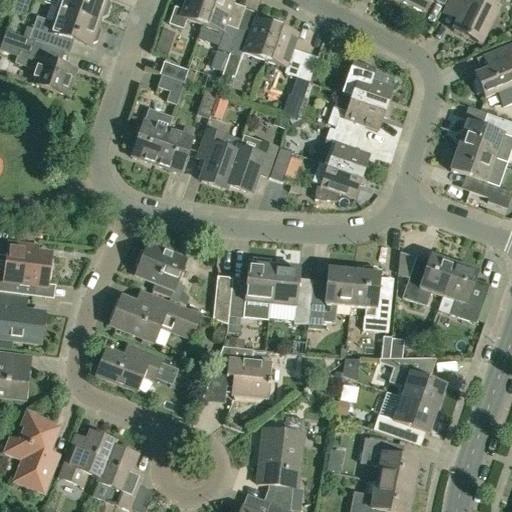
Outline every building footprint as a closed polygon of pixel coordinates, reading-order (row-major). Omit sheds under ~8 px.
[(107,2),(105,1),(105,0),(62,0),(59,9),(97,23),(100,16),(102,17),(106,15),(109,6),(107,2)] [(201,26),(210,0),(185,0),(182,11),(174,8),(168,25),(183,30),(186,21),(201,26)] [(229,55),(237,32),(225,27),(234,0),(210,0),(201,26),(214,31),(212,35),(213,38),(221,40),(217,51),(229,55)] [(401,0),(401,3),(423,14),(430,0),(401,0)] [(452,0),(466,7),(453,32),(480,46),(498,10),(481,1),(481,0),(452,0)] [(54,24),(37,18),(29,41),(49,48),(53,35),(89,47),(90,44),(92,45),(96,43),(99,34),(97,30),(95,29),(97,23),(59,9),(54,24)] [(264,62),(278,24),(271,21),(270,26),(254,21),(249,36),(237,32),(229,55),(219,85),(230,88),(233,79),(234,79),(243,55),(264,62)] [(284,26),(278,24),(264,62),(286,70),(284,75),(297,79),(305,55),(293,51),(298,36),(283,31),(284,26)] [(162,31),(160,38),(171,42),(174,35),(162,31)] [(32,71),(28,84),(67,98),(76,72),(49,63),(53,50),(49,48),(29,41),(23,39),(6,34),(0,51),(0,52),(17,58),(14,65),(32,71)] [(474,76),(476,81),(474,81),(472,86),(477,96),(481,97),(483,97),(484,100),(497,95),(502,108),(511,104),(511,45),(492,54),(497,67),(474,76)] [(297,79),(309,83),(317,59),(305,55),(297,79)] [(393,90),(371,82),(375,71),(353,63),(341,96),(351,100),(390,113),(392,107),(388,105),(393,90)] [(159,76),(161,77),(183,85),(188,72),(164,64),(159,76)] [(184,85),(183,85),(161,77),(157,89),(170,94),(166,103),(176,107),(184,85)] [(297,79),(291,96),(303,100),(309,83),(297,79)] [(205,92),(196,117),(209,121),(217,96),(205,92)] [(388,120),(390,113),(351,100),(347,112),(334,107),(328,126),(335,129),(334,132),(359,140),(363,128),(378,133),(383,118),(388,120)] [(279,129),(285,131),(288,122),(286,121),(276,118),(273,127),(279,129)] [(293,121),(290,123),(294,130),(307,123),(298,119),(297,122),(293,121)] [(467,124),(458,148),(494,161),(506,165),(511,148),(511,124),(495,119),(490,132),(467,124)] [(156,167),(168,131),(144,123),(131,159),(156,167)] [(180,176),(193,140),(194,134),(185,131),(183,136),(168,131),(156,167),(180,176)] [(241,143),(226,138),(205,131),(197,154),(209,159),(200,183),(225,191),(227,187),(226,187),(241,143)] [(354,152),(359,140),(334,132),(330,144),(327,143),(319,164),(328,167),(367,181),(369,174),(364,172),(369,157),(354,152)] [(279,151),(258,144),(243,138),(241,143),(226,187),(227,187),(250,195),(259,170),(271,175),(271,174),(279,151)] [(458,148),(450,173),(467,178),(473,181),(469,194),(488,200),(487,204),(506,211),(511,195),(511,193),(498,188),(501,180),(506,165),(494,161),(458,148)] [(279,151),(271,174),(283,179),(292,155),(279,150),(279,151)] [(312,164),(304,161),(300,170),(309,173),(312,164)] [(364,187),(367,181),(328,167),(321,186),(317,185),(315,192),(314,202),(336,203),(339,196),(354,201),(359,186),(364,187)] [(47,289),(51,256),(37,254),(37,248),(9,245),(7,258),(7,259),(4,279),(0,278),(0,293),(32,298),(33,287),(47,289)] [(172,294),(173,292),(185,262),(148,247),(136,277),(155,284),(151,293),(170,300),(168,304),(186,310),(189,301),(172,294)] [(442,299),(454,266),(430,258),(422,280),(410,276),(402,300),(426,308),(430,295),(442,299)] [(270,306),(274,269),(248,266),(245,291),(231,289),(228,318),(243,320),(244,304),(270,306)] [(438,312),(449,317),(475,326),(482,305),(468,300),(477,274),(454,266),(442,299),(438,312)] [(379,276),(377,275),(378,272),(375,269),(364,268),(361,270),(361,274),(354,273),(350,309),(365,310),(363,332),(387,334),(391,303),(377,301),(379,276)] [(308,326),(311,297),(297,296),(299,271),(274,269),(270,306),(295,309),(293,325),(308,326)] [(350,309),(354,273),(328,270),(325,296),(311,294),(311,297),(308,326),(307,330),(322,331),(322,324),(334,325),(336,307),(350,309)] [(227,327),(228,318),(231,289),(232,281),(218,279),(213,321),(227,327)] [(0,298),(0,339),(38,344),(42,316),(18,313),(20,300),(0,298)] [(186,310),(168,304),(157,299),(152,312),(121,299),(109,328),(153,345),(160,328),(191,341),(200,316),(186,310)] [(380,361),(389,361),(391,339),(382,338),(380,361)] [(245,341),(230,340),(229,348),(241,350),(244,350),(245,341)] [(249,351),(230,349),(222,349),(215,367),(227,368),(226,379),(232,380),(231,397),(268,400),(270,383),(269,382),(271,366),(248,363),(249,351)] [(108,353),(98,379),(134,393),(140,377),(154,382),(162,361),(138,352),(134,363),(108,353)] [(401,399),(437,412),(445,388),(422,379),(428,361),(389,361),(380,361),(379,361),(379,366),(394,370),(389,385),(404,390),(401,399)] [(0,399),(22,402),(26,373),(0,369),(0,399)] [(428,436),(437,412),(401,399),(393,423),(378,418),(373,432),(400,441),(405,428),(428,436)] [(339,403),(336,416),(345,418),(348,405),(339,403)] [(9,439),(3,455),(21,462),(13,484),(44,496),(57,463),(48,459),(59,431),(48,426),(45,421),(30,415),(23,431),(18,433),(15,441),(9,439)] [(302,435),(304,421),(285,419),(283,433),(264,431),(257,486),(268,488),(268,492),(264,503),(269,505),(287,511),(289,511),(292,490),(296,491),(302,435)] [(69,448),(67,453),(57,479),(83,489),(88,476),(99,480),(97,485),(98,485),(114,443),(90,434),(82,454),(69,448)] [(376,483),(412,491),(418,463),(390,458),(392,446),(364,440),(359,465),(379,469),(376,483)] [(130,511),(142,482),(129,477),(137,457),(113,448),(115,444),(114,443),(98,485),(110,490),(104,503),(127,511),(130,511)] [(408,511),(412,491),(376,483),(373,498),(353,494),(349,511),(408,511)]
